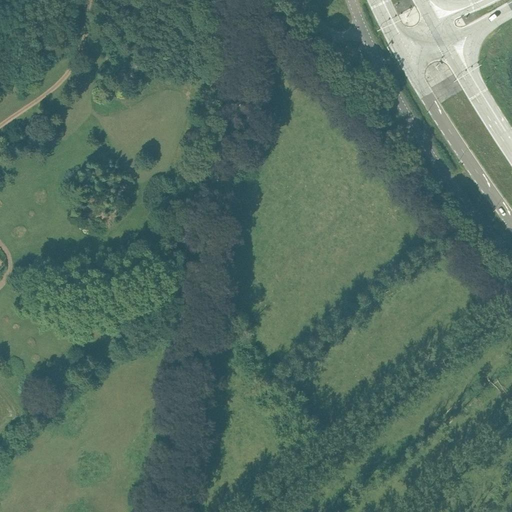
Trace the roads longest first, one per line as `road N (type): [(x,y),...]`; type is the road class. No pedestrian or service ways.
road 1 (track): [(156,511),(206,258),(206,163),(231,99),(240,32),(234,0)]
road 2 (unclassified): [(511,265),(412,126),(362,34)]
road 3 (secondary): [(403,56),(511,225)]
road 4 (secondary): [(511,152),(446,44)]
